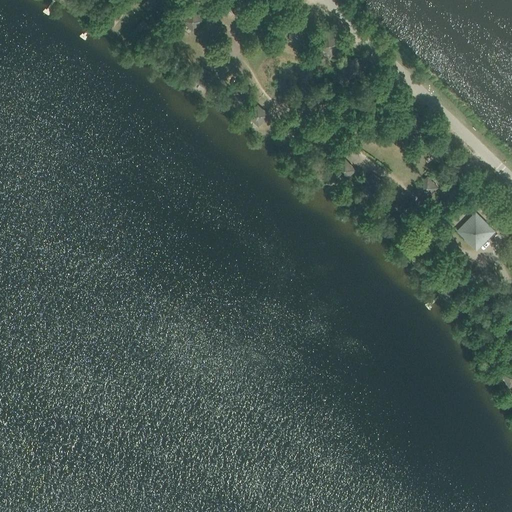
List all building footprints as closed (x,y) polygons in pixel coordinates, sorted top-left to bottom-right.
[(151,12),(163,0),(146,0),(143,3),(151,12)] [(243,0),(228,0),(226,2),(235,13),(247,4),(243,0)] [(273,0),(267,0),(260,7),(270,17),(281,7),(273,0)] [(193,9),(182,20),(193,31),(204,20),(193,9)] [(136,39),(151,26),(145,19),(130,32),(136,39)] [(291,25),(289,40),(304,41),(305,27),(291,25)] [(328,34),(320,47),(332,54),(340,42),(328,34)] [(357,57),(344,64),(350,77),(363,70),(357,57)] [(202,66),(193,79),(207,88),(216,75),(202,66)] [(238,79),(230,93),(244,101),(252,87),(238,79)] [(258,103),(247,115),(259,126),(270,114),(258,103)] [(386,104),(379,111),(376,114),(385,124),(396,114),(386,104)] [(292,113),(283,126),(296,136),(305,123),(292,113)] [(419,117),(408,127),(418,137),(429,128),(419,117)] [(329,124),(319,136),(332,146),(341,134),(329,124)] [(440,140),(429,149),(439,160),(450,150),(440,140)] [(345,158),(334,169),(345,180),(356,169),(345,158)] [(371,171),(362,184),(376,194),(385,181),(371,171)] [(428,176),(417,186),(427,197),(437,187),(428,176)] [(403,210),(392,221),(402,232),(414,221),(403,210)] [(476,211),(458,230),(477,249),(495,231),(476,211)] [(418,236),(407,247),(417,258),(428,247),(418,236)] [(441,286),(451,298),(463,288),(453,276),(444,283),(441,286)] [(476,293),(475,293),(484,303),(496,292),(487,282),(478,290),(476,293)] [(504,319),(490,325),(496,339),(510,333),(504,319)] [(511,367),(501,373),(509,387),(511,384),(511,367)]
